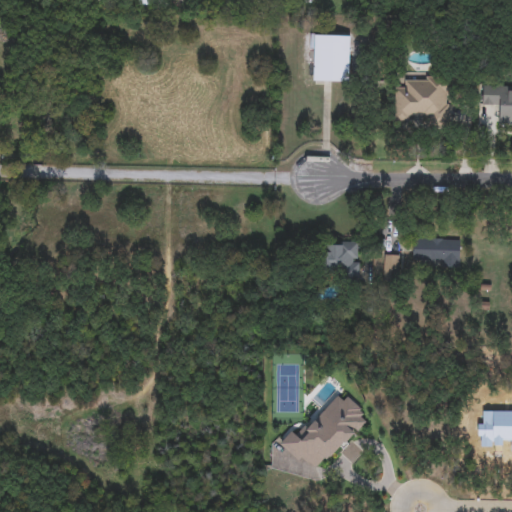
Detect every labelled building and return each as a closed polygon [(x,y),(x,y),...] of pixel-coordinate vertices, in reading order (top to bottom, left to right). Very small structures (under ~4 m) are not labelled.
[(313,35),(349,36),(349,82),(313,82),(313,35)] [(448,122),(394,122),(394,89),(405,89),(405,79),(448,79),(448,122)] [(511,85),(511,123),(499,123),(499,106),(482,106),(482,85),(511,85)] [(459,239),(459,264),(412,264),(412,239),(459,239)] [(358,281),(335,281),(335,275),(324,275),(324,243),(358,243),(358,281)]
